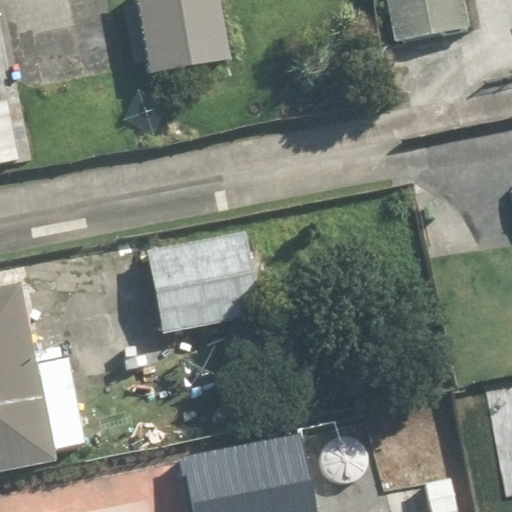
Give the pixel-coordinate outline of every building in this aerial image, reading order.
[(224,0),(144,0),(152,73),(232,64),(224,0)] [(474,0),(397,0),(405,41),(480,26),(474,0)] [(0,166),(21,164),(12,106),(0,107),(0,166)] [(253,236),(149,251),(160,334),(265,319),(253,236)] [(87,441),(73,362),(45,366),(32,286),(0,291),(0,475),(62,465),(59,446),(87,441)] [(317,511),(301,437),(188,462),(198,511),(317,511)] [(462,511),(456,477),(427,482),(432,511),(462,511)]
